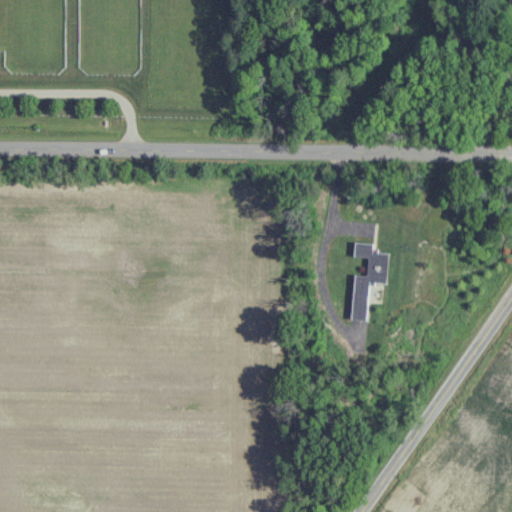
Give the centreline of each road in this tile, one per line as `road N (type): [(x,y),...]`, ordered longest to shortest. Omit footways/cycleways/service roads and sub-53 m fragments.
road 1 (residential): [(0,147),(511,148)]
road 2 (tertiary): [(367,511),(511,304)]
